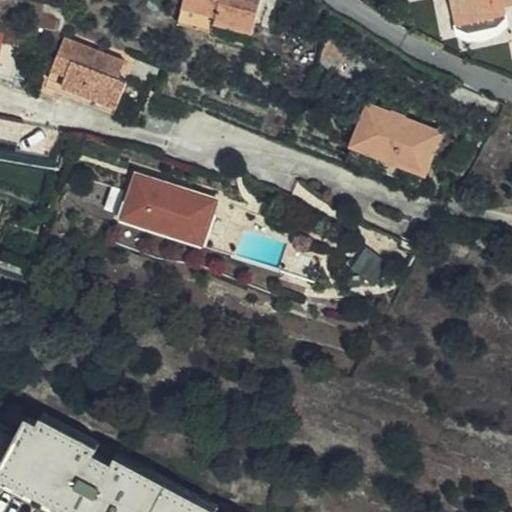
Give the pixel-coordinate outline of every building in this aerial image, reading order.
[(186,0),(183,14),(255,32),(262,0),(186,0)] [(511,0),(453,0),(459,27),(487,21),(482,0),(504,0),(506,8),(511,6),(511,0)] [(253,40),(255,32),(183,14),(181,22),(253,40)] [(65,30),(57,54),(127,80),(130,74),(123,71),(107,65),(113,49),(65,30)] [(351,64),(357,48),(329,36),(323,67),(341,73),(347,62),(351,64)] [(129,56),(113,49),(107,65),(123,71),(129,56)] [(127,80),(57,54),(51,73),(119,99),(127,80)] [(367,105),(353,143),(425,171),(438,133),(367,105)] [(425,171),(353,143),(349,156),(420,182),(425,171)] [(220,193),(140,168),(126,214),(240,248),(247,225),(213,215),(220,193)] [(365,246),(357,269),(383,278),(391,255),(365,246)] [(213,511),(33,416),(10,458),(112,511),(213,511)]
